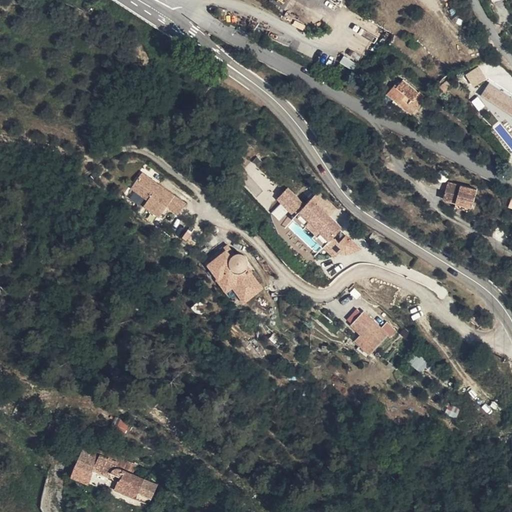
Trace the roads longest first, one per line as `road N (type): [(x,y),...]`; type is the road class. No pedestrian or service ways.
road 1 (secondary): [(511,316),(490,289),(355,200),(282,103),(166,20)]
road 2 (residential): [(166,20),(183,5),(511,180)]
